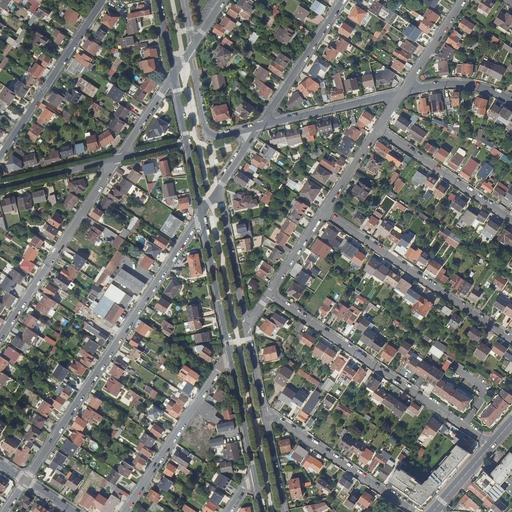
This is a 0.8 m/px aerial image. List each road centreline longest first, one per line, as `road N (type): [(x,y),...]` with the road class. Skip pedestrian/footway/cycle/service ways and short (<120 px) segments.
road 1 (unclassified): [(203,220),(25,480)]
road 2 (unclassified): [(269,293),(491,444)]
road 3 (unclassified): [(323,211),(511,339)]
road 4 (unclassified): [(0,337),(118,159)]
road 5 (unclassified): [(0,155),(103,0)]
road 6 (unclassified): [(231,360),(125,511)]
road 7 (unclassified): [(264,414),(413,511)]
road 8 (residential): [(378,128),(511,220)]
road 9 (unclassified): [(259,126),(343,0)]
road 10 (unclassified): [(259,126),(402,92)]
road 11 (tertiary): [(203,220),(231,360)]
road 12 (tertiary): [(246,324),(218,188)]
road 13 (tertiary): [(231,360),(256,481)]
road 14 (unclassified): [(0,186),(118,159)]
